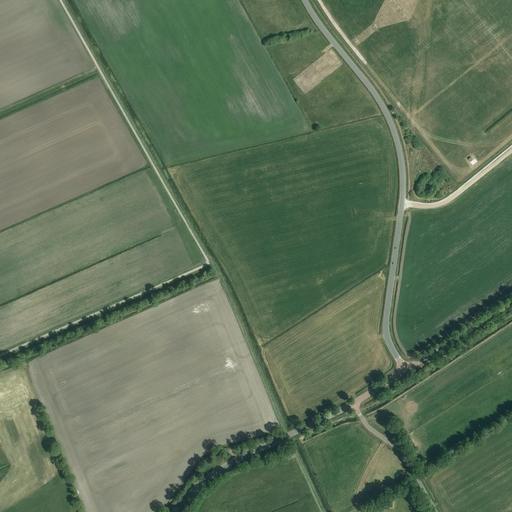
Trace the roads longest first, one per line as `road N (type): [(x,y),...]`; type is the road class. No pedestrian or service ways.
road 1 (tertiary): [(405,369),(385,321),(402,199),(399,150),(381,104),(304,0)]
road 2 (tertiary): [(177,511),(222,467),(354,402)]
road 3 (unclassified): [(436,511),(406,458),(367,426),(354,402)]
road 4 (tertiary): [(405,369),(511,301)]
road 5 (track): [(408,205),(448,201),(511,149)]
